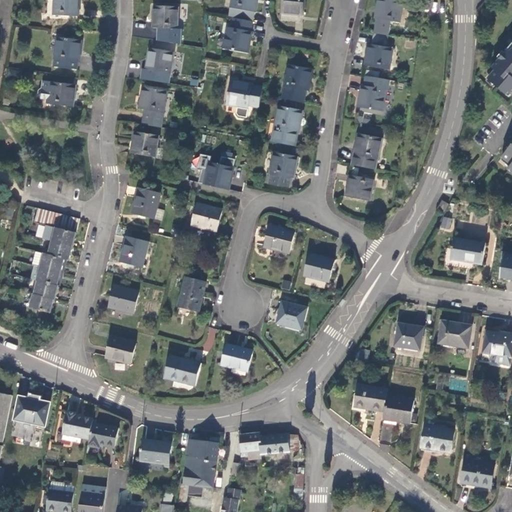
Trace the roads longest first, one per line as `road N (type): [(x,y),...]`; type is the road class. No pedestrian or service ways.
road 1 (residential): [(64,378),(110,194),(106,137),(124,0)]
road 2 (residential): [(386,265),(410,231),(452,122),(462,0)]
road 3 (unclassified): [(64,378),(167,417),(276,405)]
road 4 (residential): [(310,214),(341,0)]
road 5 (residential): [(310,214),(264,205),(245,218),(228,289),(252,320)]
road 6 (residential): [(303,388),(386,265)]
road 7 (residential): [(511,307),(417,291),(386,265)]
